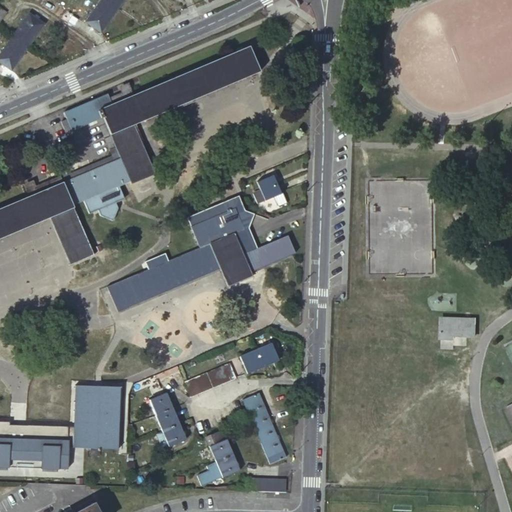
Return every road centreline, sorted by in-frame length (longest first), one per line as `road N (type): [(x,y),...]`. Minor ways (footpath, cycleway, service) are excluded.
road 1 (residential): [(311,511),(325,0)]
road 2 (tertiary): [(0,113),(258,0)]
